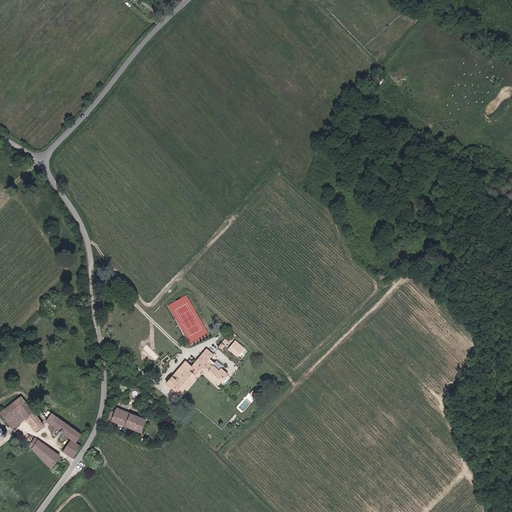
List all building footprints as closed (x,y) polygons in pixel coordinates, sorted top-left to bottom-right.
[(222,350),(228,342),(225,339),(218,347),(222,350)] [(238,357),(245,349),(235,341),(228,349),(238,357)] [(172,376),(166,384),(180,396),(196,376),(200,371),(218,386),(226,377),(228,374),(221,368),(223,366),(217,361),(215,363),(210,359),(213,354),(206,349),(192,366),(185,361),(172,376)] [(44,425),(21,396),(0,412),(0,413),(6,421),(13,430),(26,420),(36,432),(44,425)] [(130,413),(116,408),(115,413),(111,411),(107,420),(111,422),(125,427),(141,434),(146,420),(130,413)] [(76,443),(81,435),(52,413),(46,422),(71,440),(76,443)] [(37,440),(35,438),(29,446),(31,449),(51,469),(60,456),(37,440)] [(73,458),(81,446),(76,443),(71,440),(63,452),(73,458)]
